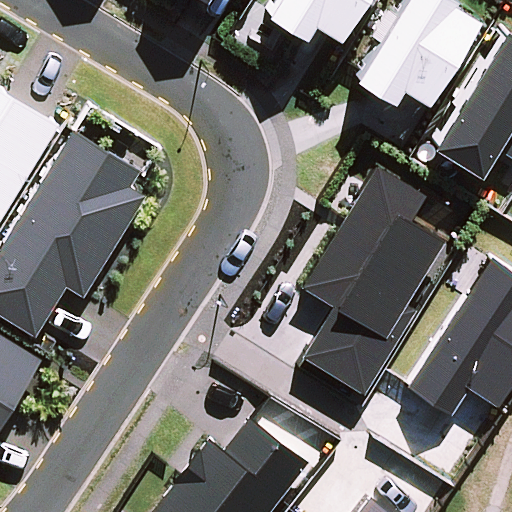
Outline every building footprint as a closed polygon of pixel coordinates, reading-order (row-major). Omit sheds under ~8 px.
[(271,0),(261,17),(300,41),(310,25),(336,41),(361,0),(271,0)] [(453,0),(452,0),(398,0),(349,80),(388,104),(398,89),(423,105),(475,20),(450,4),(453,0)] [(511,36),(500,30),(428,145),(476,175),(493,148),(511,159),(511,36)] [(0,216),(56,125),(0,90),(0,216)] [(138,170),(71,129),(0,243),(0,313),(33,334),(63,285),(81,296),(144,195),(128,185),(138,170)] [(298,286),(330,305),(300,355),(362,394),(414,308),(404,301),(442,240),(407,219),(422,195),(373,164),(298,286)] [(511,379),(511,273),(488,258),(404,385),(448,414),(466,387),(495,406),(511,379)] [(0,421),(38,358),(0,334),(0,421)] [(264,511),(305,461),(246,415),(221,447),(207,436),(147,511),(264,511)] [(388,511),(367,495),(353,511),(388,511)]
